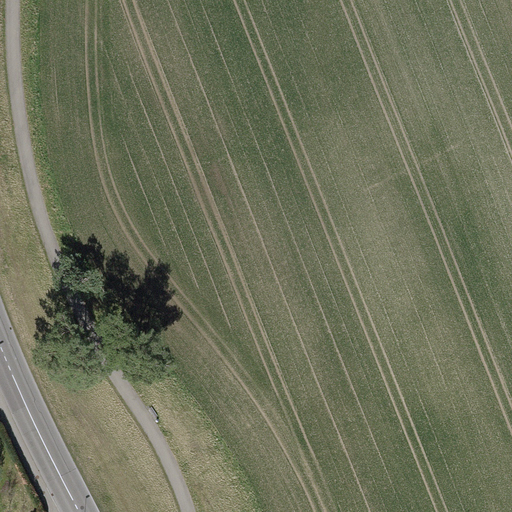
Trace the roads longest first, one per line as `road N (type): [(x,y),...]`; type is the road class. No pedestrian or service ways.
road 1 (track): [(15,0),(27,161),(53,252),(103,356),(162,447),(189,511)]
road 2 (secondary): [(0,341),(80,511)]
